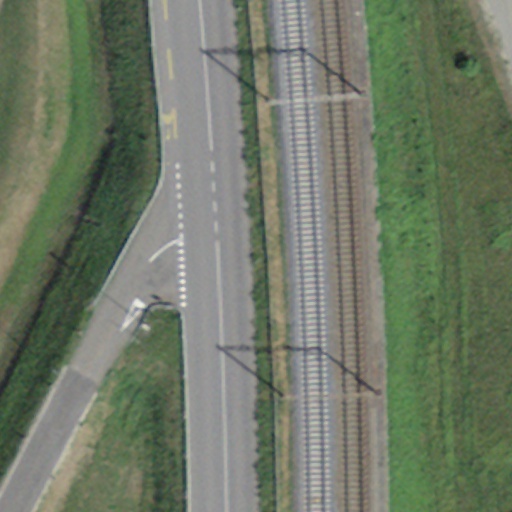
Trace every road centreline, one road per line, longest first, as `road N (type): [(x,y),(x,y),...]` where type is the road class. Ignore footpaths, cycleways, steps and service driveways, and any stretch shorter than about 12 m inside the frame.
road 1 (unclassified): [(8,511),(126,302),(177,251),(214,235)]
road 2 (primary): [(226,511),(214,235)]
road 3 (primary): [(214,235),(190,0)]
